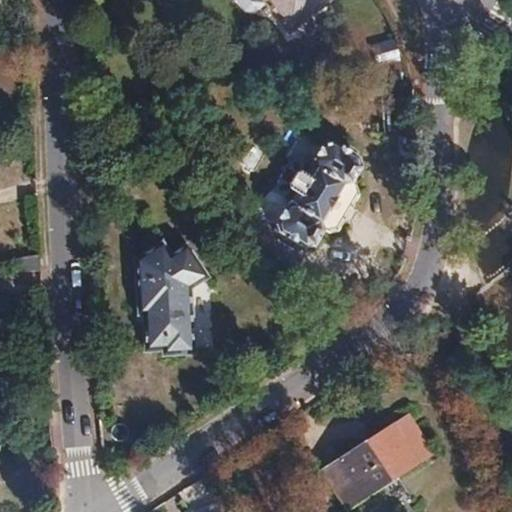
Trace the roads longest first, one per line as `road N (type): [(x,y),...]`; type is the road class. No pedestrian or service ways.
road 1 (residential): [(101,511),(350,356),(384,324),(434,240),(441,191),(436,29),(450,0)]
road 2 (residential): [(87,511),(59,174),(57,0)]
